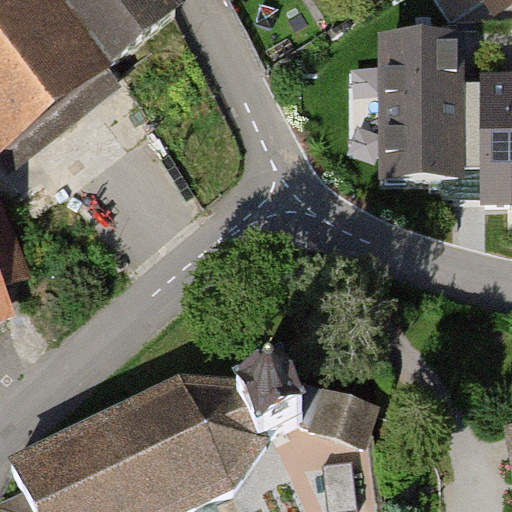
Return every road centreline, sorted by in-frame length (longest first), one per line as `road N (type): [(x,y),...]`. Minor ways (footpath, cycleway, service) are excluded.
road 1 (residential): [(284,197),(184,271),(47,393),(0,455)]
road 2 (residential): [(284,197),(371,243),(511,288)]
road 3 (residential): [(194,0),(240,80),(284,197)]
